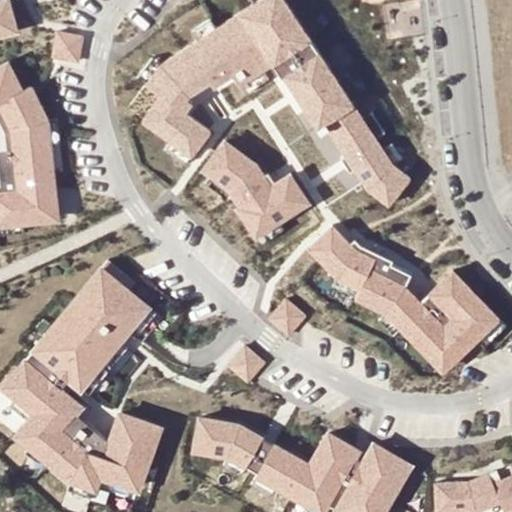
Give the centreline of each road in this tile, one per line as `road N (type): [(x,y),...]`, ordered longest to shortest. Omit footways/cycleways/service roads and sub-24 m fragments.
road 1 (residential): [(511,387),(464,407),(373,402),(230,312),(144,225),(118,181),(96,114),(95,68),(119,0)]
road 2 (residential): [(511,251),(481,211),(460,130),(448,0)]
